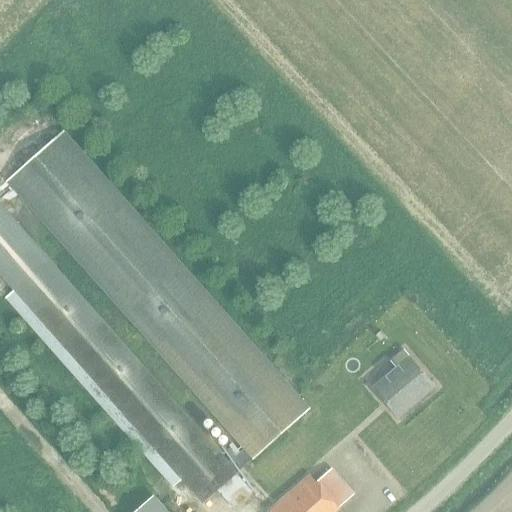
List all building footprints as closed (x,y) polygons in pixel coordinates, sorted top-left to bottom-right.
[(224,453),(239,471),(309,410),(64,131),(5,183),(234,441),(228,446),(230,448),(224,453)] [(228,508),(247,492),(0,210),(0,275),(199,502),(212,490),(228,508)] [(403,351),(390,362),(395,368),(371,389),(397,419),(434,387),(403,351)] [(331,511),(349,497),(325,470),(311,483),(303,474),(263,509),(265,511),(331,511)] [(136,511),(163,511),(152,499),(136,511)]
